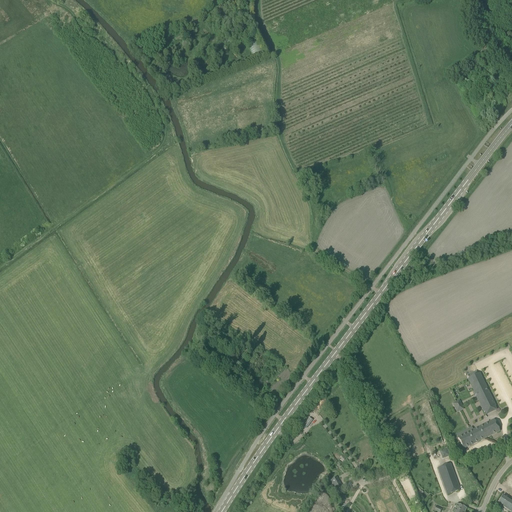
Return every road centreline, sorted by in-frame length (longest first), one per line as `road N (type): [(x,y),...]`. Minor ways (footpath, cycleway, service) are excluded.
road 1 (primary): [(221,511),(511,124)]
road 2 (track): [(379,295),(312,254),(308,199),(279,130),(270,129)]
